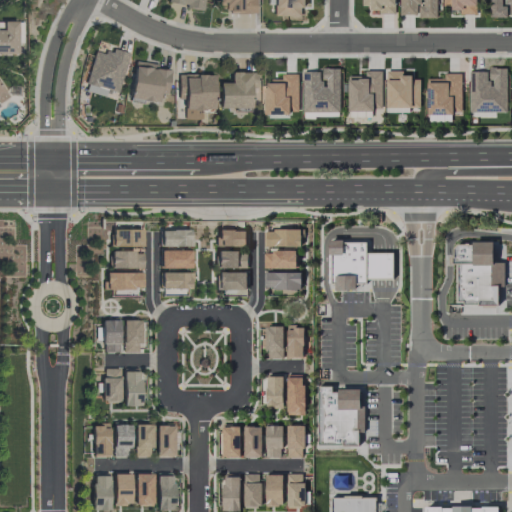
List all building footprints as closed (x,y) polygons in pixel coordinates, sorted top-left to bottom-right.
[(167,0),(167,5),(202,9),(203,0),(167,0)] [(248,0),(217,0),(217,12),(254,12),(254,0),(249,0),(248,0)] [(301,16),(301,7),(308,7),(307,0),(272,0),(272,15),(301,16)] [(395,0),(362,0),(362,6),(367,6),(367,14),(395,14),(395,0)] [(437,16),(436,0),(400,0),(401,16),(437,16)] [(476,14),(476,0),(442,0),(442,6),(451,6),(451,10),(460,10),(460,14),(476,14)] [(507,17),(507,14),(511,14),(511,0),(489,0),(490,17),(507,17)] [(126,53),(112,49),(110,54),(93,50),(83,90),(114,98),(126,53)] [(132,63),(128,99),(156,102),(157,93),(164,94),(168,67),(132,63)] [(507,67),(488,67),(488,71),(470,71),(469,112),(506,112),(507,67)] [(340,68),(321,68),(321,72),(303,71),(302,112),(339,113),(340,68)] [(381,70),(365,70),(365,76),(348,76),(348,111),(381,111),(381,70)] [(419,107),(420,77),(403,77),(403,71),(387,70),(386,107),(419,107)] [(217,109),(249,110),(249,87),(255,87),(255,72),(229,72),(229,83),(217,82),(217,109)] [(461,73),(444,73),(444,77),(426,78),(427,115),(461,114),(461,73)] [(176,74),(176,100),(183,100),(183,111),(211,111),(211,74),(176,74)] [(265,114),(298,114),(298,74),(281,74),(281,79),(272,79),(272,83),(265,83),(265,114)] [(140,229),(109,229),(109,246),(140,246),(140,229)] [(300,246),(300,229),(266,230),(266,246),(300,246)] [(189,230),(159,230),(159,246),(189,246),(189,230)] [(246,230),(214,230),(213,246),(245,246),(246,230)] [(393,279),(393,252),(367,252),(366,241),(331,241),(331,289),(356,289),(356,284),(367,284),(367,279),(393,279)] [(493,243),(458,243),(454,247),(453,264),(457,264),(456,301),(465,301),(465,304),(477,304),(477,306),(499,306),(500,286),(492,286),(493,243)] [(158,268),(189,268),(189,251),(158,250),(158,268)] [(263,268),(295,268),(296,251),(264,250),(263,268)] [(141,268),(141,251),(108,252),(109,268),(141,268)] [(247,251),(215,252),(215,268),(247,267),(247,251)] [(247,272),(215,271),(215,289),(246,290),(247,272)] [(301,273),(265,271),(264,288),(300,289),(301,273)] [(139,289),(139,272),(101,273),(102,290),(139,289)] [(188,273),(159,272),(158,288),(188,288),(188,273)] [(121,352),(138,352),(137,318),(121,319),(121,352)] [(101,352),(117,352),(116,319),(100,319),(101,352)] [(282,325),(266,325),(266,359),(283,359),(282,325)] [(303,326),(287,326),(286,358),(302,358),(303,326)] [(117,369),(101,369),(100,402),(117,402),(117,369)] [(121,405),(138,405),(137,369),(121,369),(121,405)] [(287,415),(304,415),(304,375),(287,375),(287,415)] [(282,406),(282,376),(259,376),(260,399),(265,399),(266,407),(282,406)] [(318,384),(317,446),(359,446),(359,432),(364,432),(365,406),(361,406),(362,389),(332,389),(332,385),(318,384)] [(127,423),(111,423),(111,457),(127,457),(127,423)] [(286,423),(287,457),(303,457),(303,423),(286,423)] [(106,424),(90,424),(91,456),(107,456),(106,424)] [(132,457),(149,457),(149,424),(132,424),(132,457)] [(172,456),(171,424),(153,424),(154,456),(172,456)] [(239,457),(240,425),(222,425),(222,457),(239,457)] [(282,425),(265,426),(266,458),(282,457),(282,425)] [(261,426),(243,426),(244,457),(261,457),(261,426)] [(128,473),(112,473),(112,505),(128,505),(128,473)] [(149,506),(150,473),(133,473),(132,505),(149,506)] [(261,507),(260,473),(243,474),(244,508),(261,507)] [(90,510),(107,510),(106,474),(89,475),(90,510)] [(154,510),(171,510),(170,474),(153,474),(154,510)] [(240,474),(223,474),(223,511),(239,511),(240,474)] [(282,474),(265,474),(265,506),(283,506),(282,474)] [(303,506),(304,474),(287,474),(287,506),(303,506)] [(375,511),(375,498),(331,497),(331,511),(375,511)]
